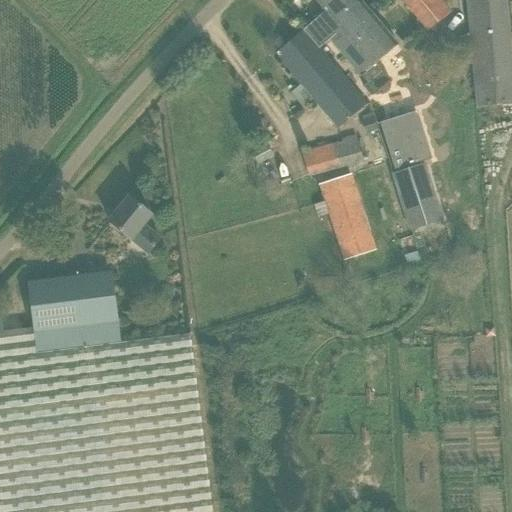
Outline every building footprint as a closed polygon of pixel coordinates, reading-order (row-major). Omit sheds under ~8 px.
[(389,81),(376,65),(397,46),(359,0),(315,0),(325,12),(314,21),(315,22),(304,31),(318,46),(329,38),(361,77),(367,84),(364,87),(371,96),(389,81)] [(451,13),(440,0),(401,0),(428,32),(451,13)] [(467,0),(478,108),(511,104),(511,69),(505,0),(467,0)] [(304,31),(303,30),(276,53),(301,84),(290,94),(302,109),(314,99),(339,129),(366,105),(318,46),(304,31)] [(391,161),(394,170),(431,158),(416,112),(379,124),(391,161)] [(361,122),(365,135),(378,131),(373,117),(361,122)] [(251,152),(258,166),(274,157),(267,144),(251,152)] [(331,145),(302,154),(308,175),(337,166),(331,145)] [(393,175),(410,230),(442,220),(438,206),(424,164),(396,174),(393,175)] [(375,251),(350,175),(319,185),(344,261),(375,251)] [(129,197),(109,222),(131,240),(148,253),(160,239),(143,226),(151,215),(129,197)] [(0,511),(211,511),(189,335),(120,343),(116,315),(111,273),(29,283),(34,327),(4,331),(2,315),(0,315),(0,511)]
